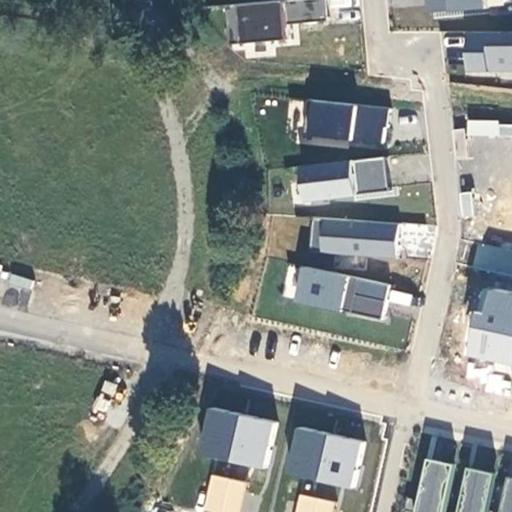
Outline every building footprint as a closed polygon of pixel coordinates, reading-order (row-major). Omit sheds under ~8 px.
[(305,0),(224,5),(227,45),(288,42),(287,20),(326,18),(324,0),(305,0)] [(424,0),(426,16),(489,9),(488,0),(424,0)] [(485,54),(465,54),(465,73),(511,71),(511,46),(485,47),(485,54)] [(389,148),(393,105),(368,103),(303,97),(301,143),(389,148)] [(511,122),(467,118),(466,133),(511,137),(511,122)] [(305,203),(392,191),(388,156),(300,168),(305,203)] [(322,218),(319,253),(402,260),(405,224),(322,218)] [(390,280),(300,260),(291,303),(386,324),(391,304),(418,310),(422,293),(390,287),(390,280)] [(511,365),(511,293),(496,290),(482,359),(511,365)] [(270,470),(279,423),(206,408),(197,455),(270,470)] [(289,475),(358,491),(369,442),(300,426),(289,475)] [(447,511),(460,460),(432,454),(418,511),(447,511)] [(490,511),(500,469),(473,463),(461,511),(490,511)] [(243,511),(250,483),(212,475),(204,511),(243,511)] [(511,511),(511,477),(503,511),(511,511)] [(333,511),(336,501),(300,493),(296,511),(333,511)]
